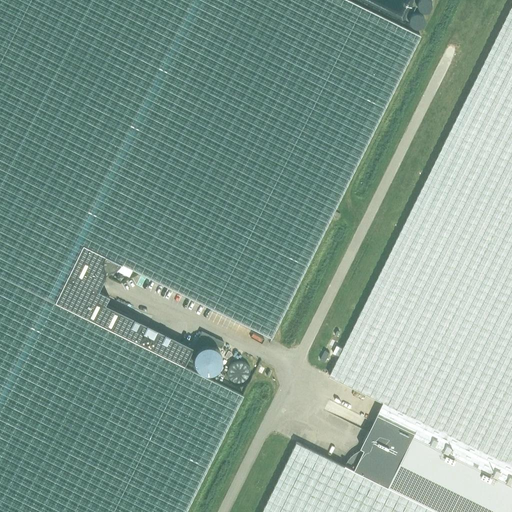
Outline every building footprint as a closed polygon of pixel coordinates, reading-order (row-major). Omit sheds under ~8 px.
[(271,337),(420,34),(350,0),(0,0),(0,511),(184,511),(243,394),(184,365),(193,347),(105,304),(109,296),(98,291),(104,280),(105,278),(106,276),(107,275),(109,274),(111,273),(114,271),(116,270),(118,269),(119,268),(120,266),(122,263),(271,337)] [(349,459),(345,465),(297,441),(262,511),(511,511),(511,6),(330,375),(384,402),(363,443),(367,445),(366,449),(359,451),(353,455),(349,459)] [(146,313),(143,320),(148,322),(151,315),(146,313)] [(155,326),(165,331),(169,324),(159,318),(155,326)] [(176,328),(174,336),(179,338),(182,329),(176,328)] [(224,342),(202,331),(199,336),(221,347),(224,342)] [(217,369),(220,366),(221,364),(222,360),(221,355),(219,351),(216,347),(211,345),(207,345),(202,346),(198,349),(195,353),(194,357),(194,362),(196,366),(200,370),(204,372),(208,373),(213,372),(217,369)] [(227,369),(227,373),(227,377),(230,381),(233,384),(237,385),(242,385),(246,383),(249,380),(251,376),(251,372),(250,367),(248,364),(244,361),(240,360),(236,361),(232,362),(229,365),(227,369)]
